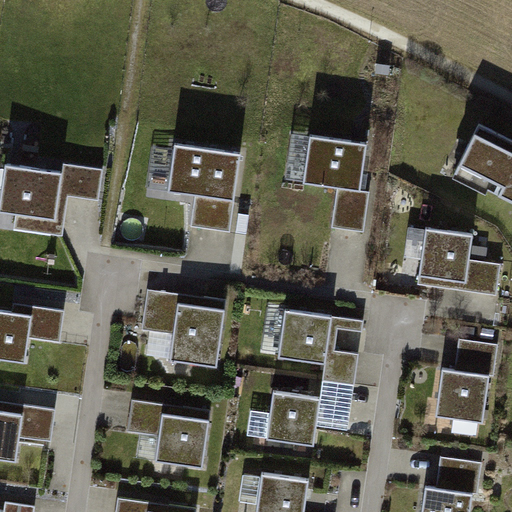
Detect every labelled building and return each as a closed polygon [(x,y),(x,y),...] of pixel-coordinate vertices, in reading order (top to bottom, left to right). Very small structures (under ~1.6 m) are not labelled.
[(511,138),(481,124),(460,164),(488,179),(484,186),(511,199),(511,138)] [(368,143),(311,135),(311,136),(293,133),(287,178),(305,180),(305,182),(340,187),(334,227),(365,231),(371,191),(362,190),(368,143)] [(243,153),(176,143),(169,190),(197,194),(193,226),(231,231),(243,153)] [(64,171),(7,164),(1,211),(57,218),(60,195),(100,200),(104,168),(65,163),(64,171)] [(50,233),(65,235),(66,226),(51,223),(50,233)] [(475,234),(428,228),(420,284),(447,288),(448,279),(468,281),(467,290),(497,295),(502,263),(471,259),(475,234)] [(205,305),(149,297),(144,329),(175,333),(171,359),(218,366),(228,300),(206,297),(205,305)] [(0,309),(0,357),(27,361),(30,337),(61,341),(66,310),(35,305),(33,314),(0,309)] [(334,316),(287,309),(280,356),(327,363),(325,380),(355,384),(360,353),(330,348),(334,316)] [(365,320),(342,317),(340,327),(364,331),(365,320)] [(463,370),(444,367),(437,414),(485,421),(491,373),(496,374),(500,343),(468,338),(463,370)] [(322,397),(275,390),(268,437),(316,444),(322,397)] [(165,404),(134,399),(129,430),(160,435),(157,460),(204,467),(212,410),(185,406),(184,415),(164,412),(165,404)] [(0,457),(18,460),(21,435),(52,439),(56,409),(26,405),(25,413),(0,409),(0,457)] [(483,461),(449,457),(445,488),(427,485),(423,511),(471,511),(474,492),(478,492),(483,461)] [(305,511),(311,479),(264,472),(258,511),(305,511)] [(151,502),(120,497),(117,511),(197,511),(198,508),(171,504),(169,511),(159,511),(150,511),(151,502)] [(0,510),(0,511),(36,511),(37,506),(7,502),(5,511),(0,510)]
